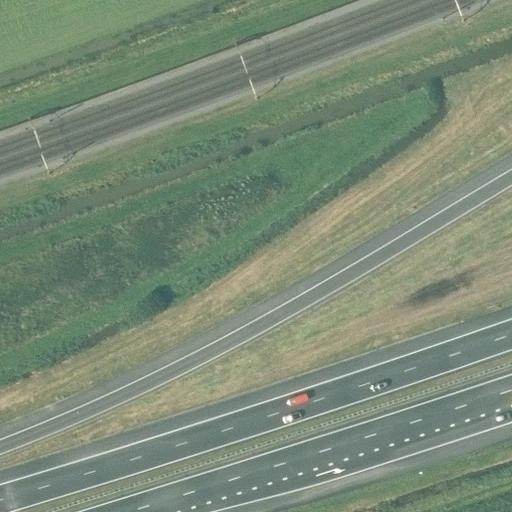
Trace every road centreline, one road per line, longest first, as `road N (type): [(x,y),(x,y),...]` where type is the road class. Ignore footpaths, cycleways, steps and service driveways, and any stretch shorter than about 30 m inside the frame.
road 1 (motorway): [(511,176),(251,329),(0,447)]
road 2 (motorway): [(511,336),(0,498)]
road 3 (motorway): [(124,511),(511,389)]
